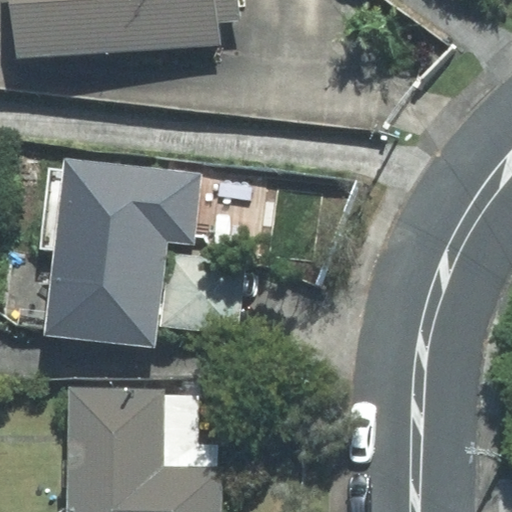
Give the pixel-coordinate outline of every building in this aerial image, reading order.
[(42,0),(44,52),(240,45),(240,21),(262,21),(261,0),(42,0)] [(190,258),(221,260),(221,166),(55,167),(55,248),(45,248),(45,329),(78,329),(78,348),(178,347),(178,329),(187,328),(190,258)] [(0,297),(14,299),(21,194),(0,192),(0,297)] [(190,258),(187,328),(257,328),(257,260),(221,260),(190,258)] [(245,511),(248,449),(211,448),(213,383),(94,379),(89,511),(245,511)]
